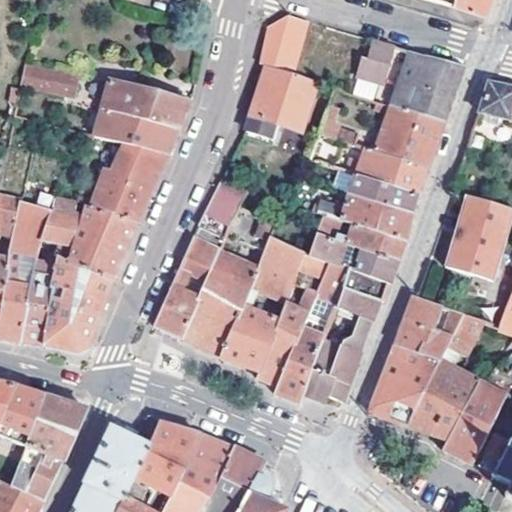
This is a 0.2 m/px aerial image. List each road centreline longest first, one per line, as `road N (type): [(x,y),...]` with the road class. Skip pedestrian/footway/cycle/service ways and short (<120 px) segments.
road 1 (residential): [(326,462),(412,261),(484,54)]
road 2 (residential): [(236,0),(215,108),(138,284),(113,351),(112,379)]
road 3 (residential): [(112,379),(185,394),(292,438),(326,462)]
road 4 (residential): [(484,54),(464,36),(337,0)]
road 5 (residential): [(112,379),(50,511)]
